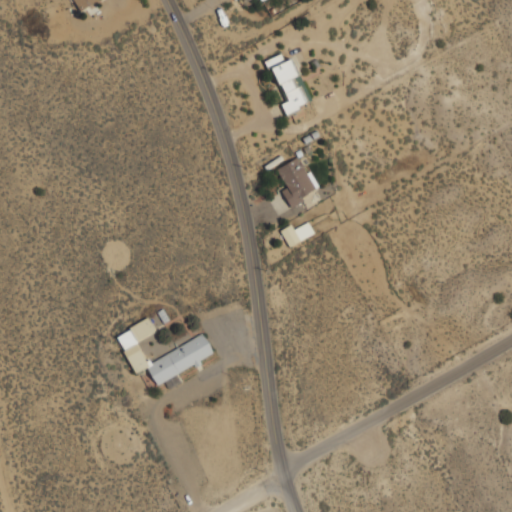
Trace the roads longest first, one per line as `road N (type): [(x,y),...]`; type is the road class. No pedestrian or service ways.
road 1 (tertiary): [(167,0),(217,112),(239,189),(269,414),(294,511)]
road 2 (residential): [(281,475),(511,339)]
